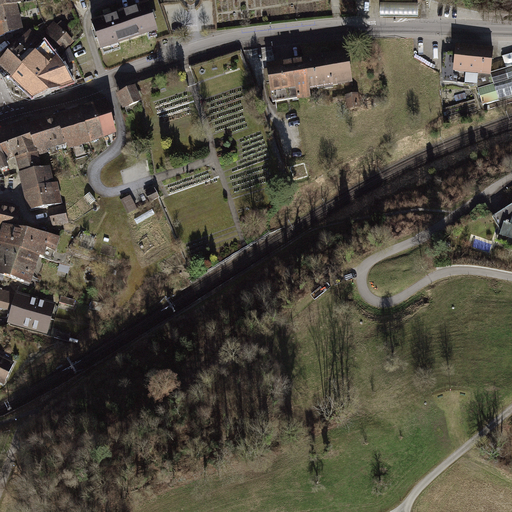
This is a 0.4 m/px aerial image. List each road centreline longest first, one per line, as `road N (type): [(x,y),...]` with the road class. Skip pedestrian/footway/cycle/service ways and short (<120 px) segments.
road 1 (tertiary): [(511,26),(258,34),(7,112)]
road 2 (track): [(511,274),(456,271),(393,302),(371,297),(365,266),(463,212)]
road 3 (track): [(511,411),(450,459),(405,511)]
